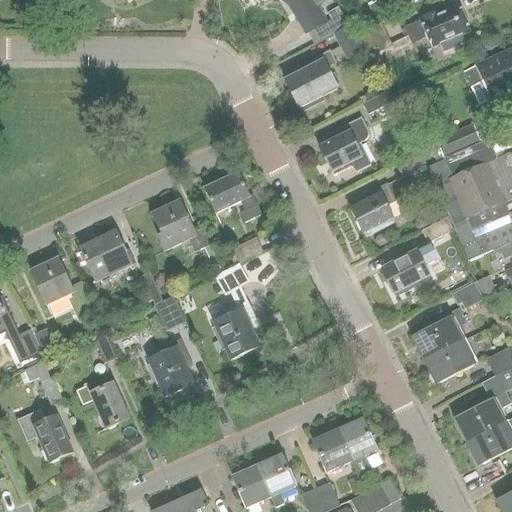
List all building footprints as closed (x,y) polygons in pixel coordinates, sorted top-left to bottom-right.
[(285,0),(294,15),(293,16),(305,36),(326,23),(317,8),(326,3),(323,0),(285,0)] [(382,0),(389,14),(421,0),(382,0)] [(427,38),(432,49),(438,46),(441,55),(463,46),(459,37),(467,34),(456,8),(436,17),(435,14),(420,20),(421,23),(400,31),(404,39),(409,37),(412,44),(427,38)] [(338,9),(327,15),(337,32),(348,26),(338,9)] [(370,57),(394,45),(382,22),(358,34),(370,57)] [(349,29),(339,34),(334,37),(346,59),(361,52),(349,29)] [(491,101),(511,91),(511,52),(463,74),(477,107),(473,108),(480,123),(498,115),(491,101)] [(336,65),(330,53),(294,71),(297,76),(285,82),(299,111),(337,91),(327,70),(336,65)] [(387,94),(363,106),(368,117),(392,105),(387,94)] [(331,174),(333,178),(351,169),(356,174),(371,166),(359,144),(369,140),(369,137),(370,135),(369,129),(363,118),(326,137),(323,140),(322,144),(323,148),(319,150),(331,174)] [(475,124),(437,140),(445,159),(483,142),(475,124)] [(511,156),(510,155),(508,156),(505,150),(497,153),(492,141),(430,167),(451,218),(470,261),(511,243),(511,156)] [(420,155),(398,166),(404,178),(426,166),(420,155)] [(238,175),(204,191),(215,215),(240,203),(245,212),(240,215),(245,224),(261,216),(252,196),(249,198),(238,175)] [(396,202),(387,185),(377,190),(379,196),(350,211),(362,236),(392,220),(386,207),(396,202)] [(179,203),(152,216),(162,237),(157,239),(164,253),(189,242),(194,254),(212,246),(203,226),(192,231),(179,203)] [(445,221),(421,232),(428,245),(451,233),(445,221)] [(80,250),(96,285),(124,271),(136,265),(129,251),(124,254),(115,234),(80,250)] [(257,238),(234,250),(241,263),(264,252),(257,238)] [(416,254),(380,272),(393,296),(429,278),(423,267),(436,261),(431,252),(418,258),(416,254)] [(75,300),(57,261),(30,274),(46,308),(66,299),(78,325),(96,316),(86,295),(75,300)] [(248,284),(238,266),(214,280),(225,298),(230,295),(236,308),(225,313),(228,318),(213,325),(230,362),(259,349),(251,331),(258,328),(240,289),(248,284)] [(153,301),(155,306),(163,302),(150,273),(137,279),(148,303),(153,301)] [(487,282),(478,286),(483,300),(492,296),(487,282)] [(473,286),(452,296),(458,307),(461,305),(464,312),(482,303),(473,286)] [(163,302),(155,306),(167,332),(187,323),(175,296),(163,302)] [(0,336),(16,329),(1,298),(0,298),(0,336)] [(415,338),(427,362),(463,344),(456,330),(466,325),(459,311),(436,322),(438,326),(415,338)] [(44,359),(31,331),(16,339),(19,344),(30,367),(44,359)] [(47,331),(35,336),(44,354),(55,349),(47,331)] [(117,360),(107,336),(95,342),(105,365),(117,360)] [(159,352),(162,357),(149,363),(166,400),(193,387),(186,372),(193,368),(181,342),(159,352)] [(474,367),(463,344),(427,362),(438,385),(474,367)] [(496,378),(511,369),(511,358),(507,349),(486,360),(496,378)] [(38,379),(52,408),(64,402),(53,378),(51,379),(43,363),(24,372),(30,384),(38,379)] [(457,418),(470,442),(510,422),(503,410),(511,405),(511,401),(507,393),(511,390),(511,369),(496,378),(483,384),(491,401),(457,418)] [(89,395),(87,389),(77,393),(84,408),(94,404),(106,431),(130,421),(113,384),(89,395)] [(41,413),(18,423),(28,445),(39,440),(50,466),(73,456),(57,419),(46,425),(41,413)] [(511,420),(510,422),(470,442),(468,443),(481,467),(511,451),(511,420)] [(351,464),(361,485),(372,481),(362,459),(375,453),(361,422),(337,433),(351,464)] [(326,475),(351,464),(337,433),(312,444),(326,475)] [(295,487),(282,458),(257,469),(270,499),(275,510),(284,506),(279,495),(295,487)] [(245,510),(270,499),(257,469),(232,480),(245,510)] [(391,480),(380,486),(390,507),(402,500),(391,480)] [(331,483),(315,491),(325,511),(330,511),(342,507),(331,483)] [(380,511),(390,507),(380,486),(370,492),(380,511)] [(309,511),(325,511),(315,491),(302,497),(309,511)] [(380,511),(370,492),(361,497),(368,511),(380,511)] [(208,511),(200,493),(176,504),(180,511),(208,511)] [(511,511),(511,496),(499,503),(503,511),(511,511)] [(357,511),(368,511),(361,497),(352,502),(357,511)]
